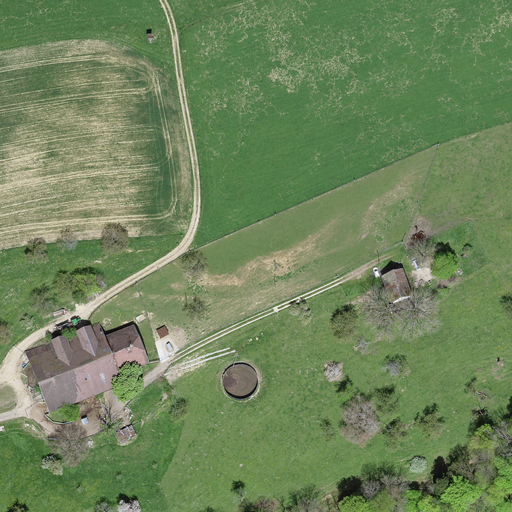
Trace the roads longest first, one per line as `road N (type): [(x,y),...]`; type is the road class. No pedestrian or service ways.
road 1 (track): [(26,409),(10,373),(21,345),(172,253),(190,228),(193,171),(174,35)]
road 2 (track): [(26,409),(55,426),(101,420),(158,366),(391,250)]
